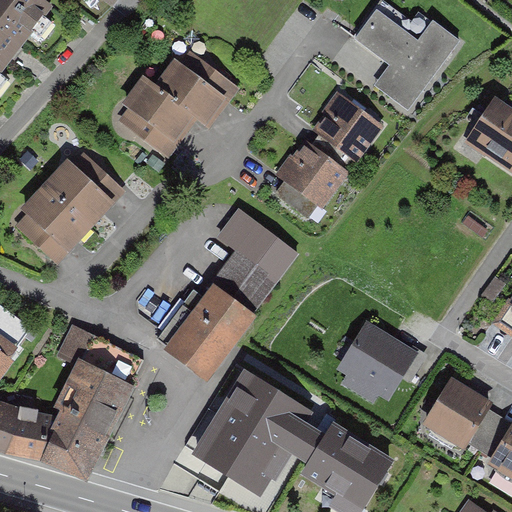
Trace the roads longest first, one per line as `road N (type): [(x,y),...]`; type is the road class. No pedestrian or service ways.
road 1 (residential): [(0,278),(55,298),(141,214),(235,146),(324,31)]
road 2 (residential): [(113,14),(0,141)]
road 3 (primary): [(0,472),(136,511)]
